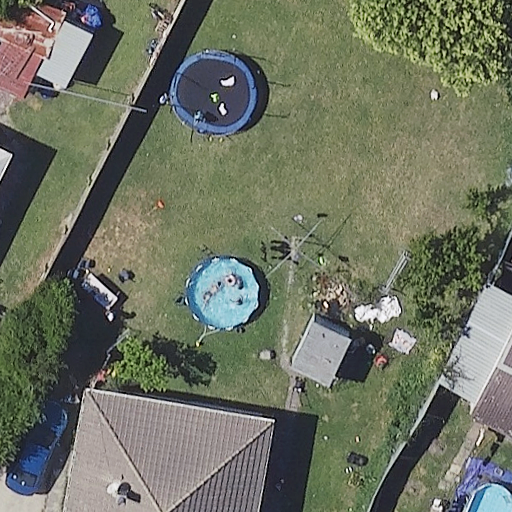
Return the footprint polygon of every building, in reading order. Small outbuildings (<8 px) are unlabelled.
[(68,1),(65,0),(0,0),(0,77),(32,91),(68,1)] [(0,157),(13,131),(0,125),(0,157)] [(511,301),(466,398),(511,419),(511,301)] [(396,340),(316,304),(295,353),(375,388),(396,340)] [(256,511),(276,400),(80,367),(54,511),(256,511)]
